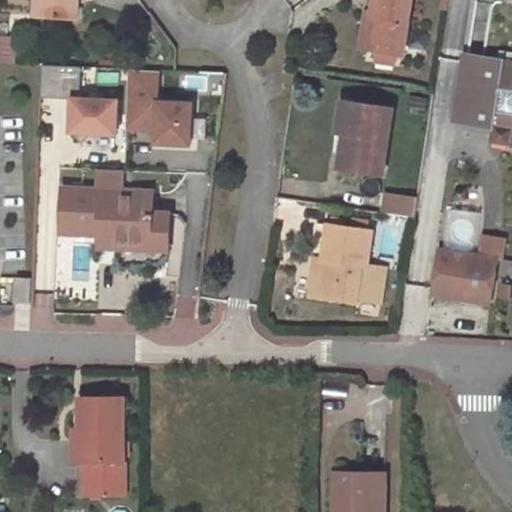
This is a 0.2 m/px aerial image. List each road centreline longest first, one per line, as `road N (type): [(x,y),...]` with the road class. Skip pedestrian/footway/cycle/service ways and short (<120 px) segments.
road 1 (residential): [(0,348),(468,360)]
road 2 (residential): [(511,483),(487,445),(468,360)]
